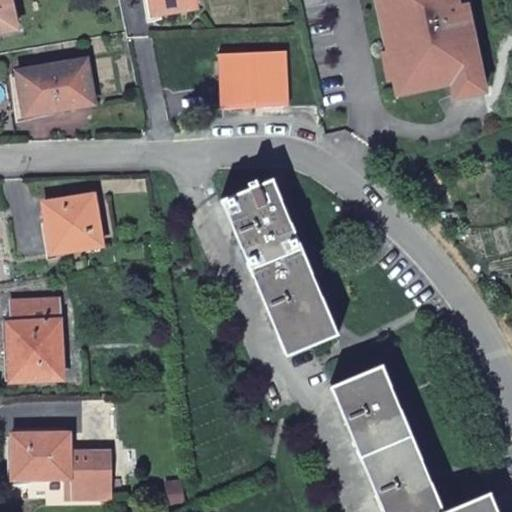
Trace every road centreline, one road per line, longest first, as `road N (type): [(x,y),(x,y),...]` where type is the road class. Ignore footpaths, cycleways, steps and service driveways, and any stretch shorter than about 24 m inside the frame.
road 1 (residential): [(175,156),(292,152),(338,172),(434,254),(511,395)]
road 2 (residential): [(175,156),(279,385),(300,388),(353,511)]
road 3 (residential): [(0,164),(175,156)]
